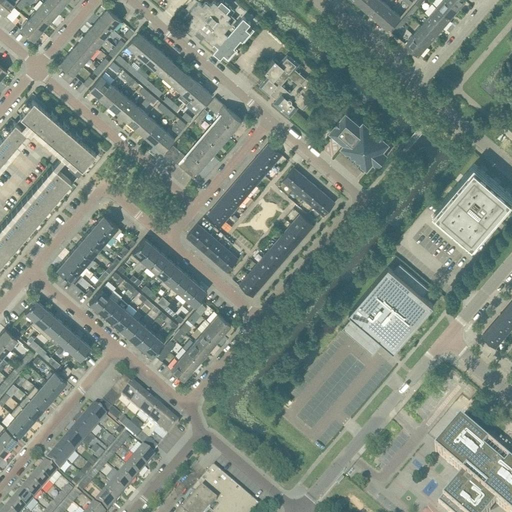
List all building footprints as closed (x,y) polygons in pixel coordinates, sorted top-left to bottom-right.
[(15,1),(13,0),(0,0),(0,11),(3,15),(15,1)] [(23,0),(20,0),(15,6),(19,10),(26,2),(23,0)] [(44,0),(43,1),(57,12),(65,3),(60,0),(44,0)] [(191,10),(184,18),(188,22),(184,26),(193,34),(194,33),(197,30),(200,33),(201,34),(201,33),(205,36),(201,40),(210,48),(213,44),(218,47),(214,52),(218,55),(221,57),(223,55),(228,60),(238,49),(234,46),(241,39),(244,42),(254,30),(248,25),(250,23),(244,17),(236,26),(232,23),(235,18),(231,15),(235,11),(222,0),(221,0),(218,4),(214,0),(210,4),(206,1),(203,5),(201,3),(197,0),(192,0),(187,6),(191,10)] [(370,14),(382,1),(381,0),(366,0),(361,6),(370,14)] [(442,0),(436,7),(450,18),(458,9),(446,0),(442,0)] [(446,0),(458,9),(465,0),(446,0)] [(35,10),(49,22),(57,12),(43,1),(35,10)] [(370,14),(380,22),(391,8),(382,1),(370,14)] [(407,13),(410,16),(418,7),(415,4),(407,13)] [(20,12),(14,7),(6,17),(12,22),(20,12)] [(429,16),(442,27),(450,18),(436,7),(429,16)] [(100,18),(113,29),(121,20),(108,8),(100,18)] [(389,30),(400,16),(391,8),(380,22),(389,30)] [(28,19),(41,31),(49,22),(35,10),(28,19)] [(399,22),(402,25),(410,16),(407,13),(399,22)] [(421,25),(434,37),(442,27),(429,16),(421,25)] [(92,27),(105,38),(113,29),(100,18),(92,27)] [(20,29),(33,40),(41,31),(28,19),(20,29)] [(399,22),(391,32),(394,34),(402,25),(399,22)] [(421,25),(413,34),(426,46),(434,37),(421,25)] [(105,38),(92,27),(84,36),(97,47),(105,38)] [(129,39),(135,32),(130,28),(124,35),(129,39)] [(127,45),(136,53),(148,40),(139,32),(127,45)] [(418,55),(419,55),(426,46),(413,34),(405,44),(418,55)] [(97,47),(84,36),(76,45),(90,57),(97,47)] [(115,46),(119,50),(125,43),(121,40),(115,46)] [(136,53),(145,61),(157,47),(148,40),(136,53)] [(90,57),(76,45),(68,54),(82,66),(90,57)] [(113,57),(119,50),(115,46),(109,53),(113,57)] [(166,55),(157,47),(145,61),(155,69),(166,55)] [(82,66),(68,54),(60,63),(74,75),(82,66)] [(262,69),(272,77),(270,79),(267,77),(260,86),(260,87),(269,95),(272,90),(273,90),(275,92),(274,92),(273,94),(273,95),(274,95),(277,98),(274,102),(274,103),(289,116),(290,116),(295,110),(298,107),(295,105),(297,103),(304,109),(312,100),(305,94),(307,92),(309,94),(318,84),(308,76),(306,78),(295,69),(299,64),(287,54),(279,63),(272,57),(270,60),(262,69)] [(126,61),(119,55),(115,59),(122,65),(126,61)] [(155,69),(164,76),(175,63),(166,55),(155,69)] [(99,65),(103,68),(109,61),(105,58),(99,65)] [(117,72),(120,67),(113,61),(110,66),(117,72)] [(175,63),(164,76),(173,84),(184,71),(175,63)] [(97,75),(103,68),(99,65),(93,72),(97,75)] [(127,69),(134,75),(137,70),(131,65),(127,69)] [(134,75),(141,81),(144,77),(137,70),(134,75)] [(101,75),(90,89),(99,97),(111,83),(115,79),(105,71),(101,75)] [(121,76),(128,82),(132,77),(125,71),(121,76)] [(173,84),(182,92),(193,79),(184,71),(173,84)] [(89,76),(83,83),(87,87),(94,80),(89,76)] [(183,93),(179,97),(187,104),(191,100),(203,87),(193,79),(182,92),(183,93)] [(152,90),(156,86),(149,80),(145,85),(152,90)] [(99,97),(108,105),(120,91),(111,83),(99,97)] [(152,90),(159,96),(163,92),(156,86),(152,90)] [(139,91),(146,97),(150,93),(143,87),(139,91)] [(191,100),(186,105),(196,114),(212,95),(203,87),(191,100)] [(120,91),(108,105),(117,112),(129,99),(120,91)] [(150,93),(146,97),(153,103),(157,99),(150,93)] [(167,96),(163,100),(170,106),(174,102),(167,96)] [(219,101),(214,97),(207,106),(211,110),(219,101)] [(117,112),(127,120),(138,107),(129,99),(117,112)] [(81,169),(95,153),(33,100),(19,116),(81,169)] [(224,105),(219,101),(211,110),(216,113),(219,111),(224,105)] [(174,102),(170,106),(177,112),(181,108),(174,102)] [(158,107),(165,113),(168,109),(161,103),(158,107)] [(213,126),(227,137),(242,120),(228,108),(224,105),(219,111),(223,114),(213,126)] [(138,107),(127,120),(136,128),(147,115),(138,107)] [(204,108),(200,114),(203,117),(208,112),(204,108)] [(175,115),(168,109),(165,113),(172,119),(175,115)] [(185,112),(182,116),(189,122),(193,118),(185,112)] [(387,155),(382,151),(388,144),(363,122),(360,126),(346,113),(330,132),(331,132),(335,135),(333,137),(338,142),(340,139),(345,144),(342,147),(367,168),(373,161),(378,166),(387,155)] [(199,123),(203,117),(200,114),(195,120),(199,123)] [(136,128),(145,136),(156,123),(147,115),(136,128)] [(173,128),(173,129),(173,130),(173,131),(173,132),(174,133),(174,134),(175,135),(175,136),(176,137),(183,129),(187,124),(180,118),(176,123),(175,122),(174,123),(174,124),(174,125),(173,126),(173,127),(173,128)] [(0,162),(26,132),(14,121),(0,137),(0,162)] [(165,130),(156,123),(145,136),(154,144),(165,130)] [(199,143),(212,155),(227,137),(213,126),(199,143)] [(175,138),(165,130),(154,144),(163,152),(175,138)] [(187,157),(184,160),(186,162),(189,164),(191,166),(193,168),(195,170),(198,172),(212,155),(199,143),(187,157)] [(282,154),(269,143),(260,154),(273,165),(282,154)] [(173,145),(166,154),(170,158),(178,149),(173,145)] [(182,152),(178,149),(170,158),(174,161),(182,152)] [(182,152),(174,161),(177,164),(182,158),(184,160),(187,157),(182,152)] [(273,165),(260,154),(251,164),(264,175),(273,165)] [(264,175),(251,164),(243,174),(255,185),(264,175)] [(0,231),(0,263),(71,181),(55,167),(0,231)] [(511,199),(488,178),(474,167),(435,213),(472,245),(511,199)] [(293,189),(304,177),(294,168),(283,181),(293,189)] [(255,185),(243,174),(234,184),(247,195),(255,185)] [(303,198),(314,185),(304,177),(293,189),(303,198)] [(247,195),(234,184),(225,194),(238,205),(247,195)] [(303,198),(313,207),(324,194),(314,185),(303,198)] [(238,205),(225,194),(217,204),(230,215),(238,205)] [(324,215),(335,203),(324,194),(313,207),(324,215)] [(230,215),(217,204),(208,214),(221,225),(230,215)] [(97,221),(96,222),(114,238),(121,230),(103,214),(99,218),(97,221)] [(300,214),(291,224),(304,235),(313,225),(300,214)] [(92,226),(90,229),(89,230),(104,242),(110,235),(114,238),(96,222),(93,226),(92,226)] [(197,245),(208,232),(197,223),(186,236),(197,245)] [(296,245),(304,235),(291,224),(283,234),(296,245)] [(83,238),(97,250),(104,242),(89,230),(86,234),(83,236),(84,237),(83,238)] [(218,241),(208,232),(197,245),(207,254),(218,241)] [(287,255),(296,245),(283,234),(274,244),(287,255)] [(76,245),(91,258),(97,250),(83,238),(79,242),(79,241),(77,244),(76,245)] [(129,256),(137,263),(152,245),(148,241),(146,239),(145,239),(144,238),(129,256)] [(217,262),(228,250),(218,241),(207,254),(217,262)] [(278,265),(287,255),(274,244),(265,254),(278,265)] [(84,265),(91,258),(76,245),(73,249),(72,249),(70,252),(70,253),(84,265)] [(152,245),(137,263),(140,259),(148,266),(160,251),(156,248),(156,247),(153,245),(153,246),(152,245)] [(228,250),(217,262),(227,271),(238,259),(228,250)] [(160,251),(148,266),(155,273),(168,258),(164,254),(161,252),(160,251)] [(64,260),(63,261),(81,276),(88,269),(84,265),(70,253),(66,257),(63,259),(64,260)] [(257,264),(270,275),(278,265),(265,254),(257,264)] [(163,279),(159,282),(160,283),(175,265),(171,261),(172,261),(169,258),(169,259),(168,258),(155,273),(163,279)] [(81,276),(63,261),(59,265),(57,267),(56,269),(74,284),(81,276)] [(257,264),(248,274),(261,285),(270,275),(257,264)] [(353,316),(342,328),(342,329),(372,354),(383,342),(384,343),(385,344),(387,346),(388,347),(390,348),(391,349),(392,350),(394,351),(395,350),(396,349),(398,346),(433,305),(422,296),(428,289),(399,264),(393,271),(388,266),(349,313),(353,316)] [(175,265),(160,283),(168,289),(183,271),(179,268),(179,267),(177,265),(176,265),(175,265)] [(105,270),(100,275),(101,275),(104,279),(109,273),(105,270)] [(184,272),(183,271),(168,289),(168,290),(171,286),(179,292),(191,278),(187,274),(184,272)] [(94,274),(90,278),(95,282),(94,283),(98,286),(102,281),(99,278),(94,274)] [(239,285),(252,296),(261,285),(248,274),(239,285)] [(192,279),(191,278),(179,292),(186,299),(199,285),(194,281),(195,281),(192,278),(192,279)] [(104,284),(88,303),(90,304),(89,304),(92,306),(96,309),(109,295),(112,291),(104,284)] [(186,299),(182,304),(190,311),(200,299),(207,291),(202,288),(203,287),(200,285),(199,285),(186,299)] [(104,316),(116,301),(109,295),(96,309),(97,310),(97,311),(100,313),(104,316)] [(166,299),(162,296),(157,302),(160,305),(166,299)] [(116,301),(104,316),(105,317),(108,320),(108,319),(112,322),(124,308),(127,304),(120,297),(116,301)] [(30,324),(31,324),(45,308),(44,307),(40,303),(35,300),(24,312),(34,320),(30,324)] [(206,308),(201,303),(195,311),(200,315),(206,308)] [(500,316),(511,326),(511,309),(508,306),(500,316)] [(45,308),(31,324),(40,332),(54,316),(53,315),(53,314),(49,311),(45,308)] [(119,329),(132,315),(124,308),(112,322),(113,324),(115,326),(116,326),(119,329)] [(200,315),(195,311),(189,318),(194,323),(200,315)] [(209,323),(222,334),(230,324),(217,313),(209,323)] [(132,315),(119,329),(121,330),(120,331),(123,333),(127,336),(139,321),(132,315)] [(54,316),(40,332),(49,340),(63,324),(62,323),(62,322),(58,319),(54,316)] [(511,327),(511,326),(500,316),(491,326),(504,337),(511,327)] [(135,342),(147,328),(139,321),(127,336),(128,337),(131,340),(131,339),(135,342)] [(191,326),(185,322),(179,329),(185,334),(191,326)] [(222,334),(209,323),(201,332),(214,343),(222,334)] [(49,340),(52,336),(61,344),(72,331),(71,330),(67,327),(63,324),(49,340)] [(504,337),(491,326),(482,337),(495,348),(504,337)] [(17,339),(5,328),(0,333),(0,340),(9,348),(17,339)] [(139,346),(143,349),(155,335),(147,328),(135,342),(136,344),(139,346)] [(185,334),(179,329),(173,336),(178,341),(185,334)] [(72,331),(61,344),(70,352),(81,339),(80,338),(76,334),(76,335),(72,331)] [(214,343),(201,332),(193,341),(206,352),(214,343)] [(157,333),(155,335),(143,349),(144,350),(144,351),(146,353),(147,353),(151,356),(165,340),(157,333)] [(85,342),(85,343),(81,339),(70,352),(80,360),(91,347),(89,346),(85,342)] [(9,348),(0,340),(0,356),(1,357),(9,348)] [(37,344),(33,340),(29,345),(33,348),(37,344)] [(175,345),(170,340),(163,347),(169,352),(175,345)] [(206,352),(193,341),(186,350),(199,361),(200,363),(205,357),(203,356),(206,352)] [(163,347),(155,356),(161,361),(169,352),(163,347)] [(199,361),(186,350),(178,359),(191,371),(199,361)] [(28,352),(22,359),(26,363),(33,355),(28,352)] [(15,367),(20,371),(26,363),(22,359),(15,367)] [(191,371),(178,359),(170,369),(183,380),(191,371)] [(61,372),(65,376),(71,369),(67,365),(61,372)] [(13,370),(6,377),(11,381),(17,374),(13,370)] [(30,375),(24,370),(21,374),(26,379),(30,375)] [(60,390),(63,386),(66,381),(54,370),(46,380),(58,391),(59,390),(60,390)] [(13,383),(18,388),(26,379),(21,374),(13,383)] [(119,381),(128,388),(132,383),(123,376),(119,381)] [(0,384),(0,385),(4,389),(11,381),(6,377),(0,384)] [(55,395),(58,391),(46,380),(38,389),(50,400),(51,399),(52,399),(55,395)] [(115,385),(123,393),(128,388),(119,381),(115,385)] [(128,388),(123,393),(121,396),(130,404),(142,391),(132,383),(128,388)] [(119,398),(121,396),(123,393),(115,385),(111,390),(119,398)] [(34,386),(26,395),(43,409),(44,408),(47,404),(50,400),(38,389),(34,386)] [(111,390),(106,395),(115,403),(119,398),(111,390)] [(142,391),(130,404),(139,412),(151,399),(142,391)] [(19,404),(35,418),(36,417),(40,413),(39,413),(43,409),(26,395),(19,404)] [(102,400),(111,407),(112,406),(115,403),(106,395),(102,400)] [(139,412),(148,420),(160,407),(151,399),(139,412)] [(102,400),(98,405),(107,412),(111,407),(102,400)] [(32,423),(31,422),(35,418),(19,404),(11,413),(14,417),(27,427),(28,426),(28,427),(32,423)] [(86,413),(85,414),(98,425),(106,416),(94,405),(90,409),(89,409),(86,413)] [(112,406),(111,407),(107,412),(116,420),(121,414),(112,406)] [(160,407),(148,420),(157,428),(169,415),(160,407)] [(78,423),(90,434),(98,425),(85,414),(82,418),(78,422),(78,423)] [(157,428),(153,432),(163,440),(167,436),(178,423),(169,415),(160,425),(157,428)] [(118,422),(125,428),(130,422),(123,416),(118,422)] [(19,437),(20,435),(20,436),(24,432),(24,431),(27,427),(14,417),(6,426),(19,437)] [(438,502),(449,511),(489,511),(496,503),(507,511),(511,511),(511,464),(461,420),(435,451),(462,474),(438,502)] [(137,428),(130,422),(125,428),(132,434),(137,428)] [(70,433),(82,443),(90,434),(78,423),(74,427),(70,431),(71,431),(70,433)] [(5,428),(0,434),(0,440),(9,448),(17,439),(5,428)] [(137,438),(144,443),(148,438),(141,432),(137,438)] [(66,436),(63,440),(63,441),(62,442),(75,453),(82,443),(70,433),(66,437),(66,436)] [(124,434),(117,441),(122,445),(129,438),(124,434)] [(106,441),(111,444),(115,439),(110,435),(106,441)] [(144,443),(153,452),(158,446),(148,438),(144,443)] [(0,440),(0,455),(1,457),(9,448),(0,440)] [(116,453),(122,445),(117,441),(111,449),(116,453)] [(54,451),(67,462),(75,453),(62,442),(59,446),(58,445),(55,449),(55,450),(54,451)] [(95,445),(91,450),(99,458),(104,452),(95,445)] [(135,456),(146,466),(154,457),(143,447),(135,456)] [(67,462),(54,451),(51,455),(50,454),(47,459),(46,460),(59,471),(67,462)] [(108,452),(102,460),(106,463),(113,456),(108,452)] [(92,456),(87,462),(92,466),(97,460),(92,456)] [(135,456),(127,465),(139,475),(146,466),(135,456)] [(102,460),(95,467),(100,471),(106,463),(102,460)] [(44,462),(36,472),(48,482),(53,486),(61,476),(56,472),(44,462)] [(91,467),(88,464),(80,472),(84,476),(91,467)] [(131,484),(139,475),(127,465),(119,474),(131,484)] [(208,511),(209,511),(212,508),(217,511),(252,511),(258,505),(251,499),(212,466),(208,471),(191,490),(195,493),(178,511),(208,511)] [(93,470),(86,478),(91,482),(97,474),(93,470)] [(114,470),(106,479),(111,483),(123,493),(131,484),(119,474),(114,470)] [(48,482),(36,472),(29,481),(40,491),(48,482)] [(91,482),(86,478),(80,485),(84,489),(91,482)] [(40,491),(29,481),(21,490),(33,500),(40,491)] [(111,483),(103,492),(115,503),(123,493),(111,483)] [(68,485),(61,493),(66,497),(72,489),(68,485)] [(21,490),(13,499),(25,509),(25,508),(29,511),(31,511),(38,504),(33,500),(21,490)] [(75,491),(68,499),(73,503),(79,495),(75,491)] [(95,502),(107,511),(115,503),(103,492),(95,502)] [(55,501),(59,504),(66,497),(61,493),(55,501)] [(13,499),(5,508),(9,511),(28,511),(25,509),(13,499)] [(73,503),(68,499),(62,506),(66,510),(73,503)]
